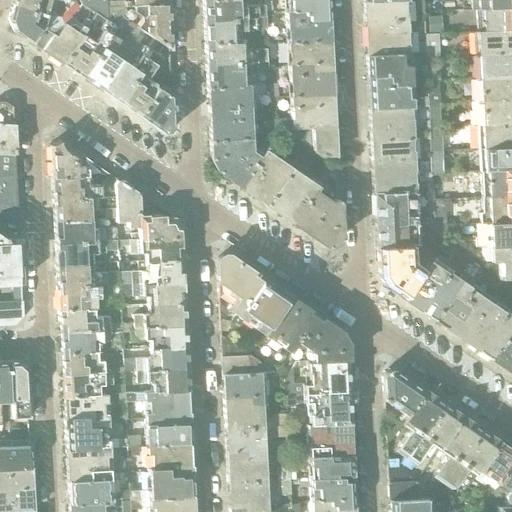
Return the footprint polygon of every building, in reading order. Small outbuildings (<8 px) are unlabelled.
[(12,0),(10,10),(26,14),(28,9),(45,14),(46,10),(51,11),(54,1),(68,5),(69,0),(12,0)] [(76,0),(80,5),(81,6),(94,15),(96,13),(104,18),(115,27),(119,21),(121,18),(133,26),(139,30),(146,35),(162,46),(167,50),(168,50),(166,4),(135,7),(123,7),(108,7),(108,2),(106,2),(105,0),(76,0)] [(235,0),(201,0),(202,21),(252,19),(265,18),(264,7),(256,7),(236,8),(235,0)] [(327,21),(325,0),(282,0),(283,14),(301,13),(302,17),(309,17),(309,21),(327,21)] [(405,17),(404,0),(375,0),(362,1),(363,21),(383,20),(384,24),(391,24),(392,29),(406,28),(406,31),(423,22),(423,13),(425,13),(424,0),(417,0),(417,12),(405,17)] [(511,0),(469,0),(470,10),(474,10),(511,7),(511,0)] [(475,33),(511,31),(511,7),(474,10),(475,33)] [(10,10),(7,21),(11,31),(40,51),(51,34),(41,28),(42,25),(45,14),(28,9),(26,14),(10,10)] [(89,22),(59,64),(80,78),(115,27),(104,18),(96,13),(94,15),(89,22)] [(328,42),(327,21),(309,21),(309,17),(302,17),(301,13),(283,14),(285,44),(328,42)] [(279,22),(277,15),(265,18),(268,26),(279,22)] [(441,33),(440,17),(426,17),(427,34),(441,33)] [(51,34),(40,51),(59,64),(89,22),(84,19),(79,25),(69,18),(64,26),(61,24),(54,36),(51,34)] [(115,27),(80,78),(91,86),(98,91),(120,60),(139,30),(133,26),(121,18),(119,21),(115,27)] [(252,19),(202,21),(203,43),(238,41),(238,31),(253,30),(265,30),(265,18),(252,19)] [(407,54),(406,31),(406,28),(392,29),(391,24),(384,24),(383,20),(363,21),(364,56),(407,54)] [(476,56),(511,53),(511,31),(475,33),(476,56)] [(120,60),(98,91),(117,104),(153,53),(156,55),(162,46),(146,35),(139,45),(142,46),(136,55),(139,57),(131,67),(120,60)] [(424,35),(425,53),(425,59),(438,59),(437,35),(424,35)] [(238,41),(203,43),(204,65),(266,62),(266,53),(266,50),(265,50),(254,51),(239,51),(238,41)] [(329,74),(328,42),(285,44),(286,69),(304,68),(304,70),(312,70),(312,75),(329,74)] [(265,44),(265,50),(266,50),(266,53),(276,52),(276,44),(266,44),(265,44)] [(153,53),(117,104),(160,133),(162,134),(167,133),(171,129),(172,124),(170,99),(156,89),(154,88),(153,84),(145,78),(153,67),(155,68),(161,59),(156,55),(153,53)] [(511,53),(476,56),(478,79),(511,77),(511,53)] [(409,86),(407,54),(364,56),(366,78),(387,77),(387,82),(394,82),(395,87),(409,86)] [(266,62),(204,65),(206,89),(246,86),(246,85),(240,85),(239,76),(256,75),(267,74),(267,71),(266,62)] [(440,82),(439,65),(427,66),(428,82),(440,82)] [(330,97),(329,74),(312,75),(312,70),(304,70),(304,68),(286,69),(288,99),(330,97)] [(410,107),(409,86),(395,87),(394,82),(387,82),(387,77),(366,78),(367,109),(410,107)] [(478,101),(511,98),(511,77),(478,79),(479,95),(464,96),(464,102),(478,101)] [(437,83),(428,84),(429,105),(438,105),(437,83)] [(277,98),(276,84),(268,85),(268,98),(277,98)] [(246,86),(206,89),(207,122),(208,142),(249,140),(249,138),(248,130),(252,130),(251,110),(251,107),(251,99),(246,100),(246,86)] [(307,128),(332,126),(330,97),(288,99),(289,120),(270,120),(271,129),(284,128),(284,129),(295,129),(307,128)] [(427,107),(428,106),(427,97),(416,98),(416,108),(427,107)] [(479,108),(480,126),(511,124),(511,98),(478,101),(479,108)] [(0,151),(13,153),(10,108),(3,103),(0,102),(0,151)] [(427,107),(428,120),(428,129),(439,129),(437,105),(428,106),(427,107)] [(411,137),(410,107),(367,109),(368,131),(389,129),(389,134),(397,133),(397,138),(411,137)] [(481,149),(511,146),(511,124),(480,126),(481,149)] [(333,157),(332,126),(307,128),(308,135),(311,135),(312,154),(318,158),(320,157),(333,157)] [(368,131),(370,163),(413,161),(412,138),(411,137),(397,138),(397,133),(389,134),(389,129),(368,131)] [(429,152),(441,151),(440,129),(439,129),(428,129),(428,140),(429,152)] [(50,178),(87,176),(87,167),(85,165),(87,161),(55,138),(48,146),(50,178)] [(249,140),(208,142),(209,160),(216,172),(239,188),(266,207),(292,170),(290,169),(264,151),(261,149),(257,156),(249,151),(249,140)] [(478,172),(511,170),(511,146),(481,149),(482,168),(477,168),(478,172)] [(441,151),(429,152),(430,176),(442,176),(441,152),(441,151)] [(414,192),(413,161),(370,163),(371,194),(414,192)] [(0,179),(14,179),(13,167),(0,165),(0,179)] [(292,170),(266,207),(292,224),(325,247),(338,241),(336,201),(327,201),(315,192),(313,190),(316,186),(306,179),(292,170)] [(478,177),(479,197),(511,194),(511,170),(478,172),(466,173),(465,173),(466,180),(476,180),(476,177),(478,177)] [(50,178),(51,200),(103,198),(102,187),(88,188),(87,176),(50,178)] [(0,326),(2,326),(1,302),(0,302),(0,284),(19,283),(14,184),(14,179),(0,179),(0,326)] [(141,228),(140,217),(137,217),(137,208),(144,208),(147,202),(116,181),(113,186),(114,197),(115,222),(126,222),(127,228),(141,228)] [(432,214),(434,214),(432,200),(431,182),(425,182),(427,216),(432,214)] [(394,224),(416,224),(414,193),(414,192),(371,194),(373,216),(394,216),(394,224)] [(486,223),(511,221),(511,194),(479,197),(480,212),(476,213),(476,223),(486,223)] [(51,200),(52,222),(89,220),(89,211),(114,209),(114,197),(103,198),(51,200)] [(433,226),(444,225),(443,199),(432,200),(434,214),(432,214),(433,226)] [(141,240),(178,238),(177,228),(172,219),(162,220),(162,217),(160,216),(140,217),(141,228),(141,232),(141,240)] [(417,246),(416,224),(394,224),(394,216),(373,216),(374,248),(406,246),(417,246)] [(53,245),(116,241),(116,229),(90,230),(89,220),(52,222),(53,245)] [(487,248),(489,248),(511,246),(511,221),(486,223),(487,248)] [(445,242),(447,242),(446,226),(446,225),(444,225),(433,226),(433,234),(434,235),(445,242)] [(127,240),(141,240),(141,232),(127,233),(127,240)] [(434,245),(434,235),(433,234),(424,234),(423,245),(434,245)] [(179,259),(178,238),(141,240),(127,240),(116,241),(117,250),(121,250),(121,246),(128,246),(128,253),(143,253),(143,261),(179,259)] [(53,245),(55,266),(91,265),(91,255),(105,254),(105,251),(117,250),(116,241),(53,245)] [(447,242),(445,242),(439,251),(447,257),(453,248),(454,248),(447,242)] [(429,319),(456,281),(446,275),(449,271),(429,257),(425,263),(406,249),(406,246),(374,248),(376,276),(381,286),(429,319)] [(511,280),(511,246),(489,248),(490,264),(495,263),(497,280),(501,281),(511,280)] [(262,335),(286,298),(223,256),(219,257),(216,260),(215,264),(216,297),(229,305),(227,310),(234,315),(233,316),(241,321),(245,317),(254,323),(251,328),(262,335)] [(180,282),(179,259),(143,261),(136,262),(136,271),(123,272),(123,262),(117,263),(117,272),(117,284),(118,284),(180,282)] [(106,285),(117,284),(117,272),(92,274),(91,265),(55,266),(56,287),(106,285)] [(498,282),(483,271),(477,280),(492,290),(498,282)] [(485,357),(511,317),(504,312),(505,310),(466,282),(463,286),(456,281),(429,319),(485,357)] [(181,303),(180,282),(118,284),(119,298),(145,296),(145,305),(181,303)] [(106,298),(106,285),(56,287),(57,310),(94,308),(106,308),(106,298)] [(1,302),(2,326),(13,326),(21,317),(20,303),(20,294),(10,295),(11,302),(1,302)] [(310,352),(310,363),(344,361),(343,344),(337,333),(313,316),(286,298),(262,335),(269,340),(272,336),(282,342),(279,347),(292,356),(299,345),(310,352)] [(182,326),(181,303),(145,305),(146,315),(131,316),(132,324),(120,324),(121,329),(182,326)] [(121,329),(120,324),(108,325),(108,317),(94,318),(94,308),(57,310),(58,332),(121,329)] [(511,317),(485,357),(511,375),(511,317)] [(227,326),(227,321),(218,321),(218,331),(226,331),(227,326)] [(183,347),(182,326),(121,329),(121,333),(132,332),(133,342),(147,341),(148,349),(183,347)] [(59,350),(59,354),(96,352),(95,343),(109,342),(108,333),(112,333),(113,351),(122,350),(121,333),(121,329),(58,332),(58,344),(59,350)] [(251,348),(229,332),(224,339),(247,354),(251,348)] [(184,370),(183,347),(148,349),(148,358),(122,359),(122,367),(122,372),(134,372),(184,370)] [(60,364),(60,376),(111,373),(122,373),(122,372),(122,367),(110,368),(110,355),(96,355),(96,352),(59,354),(59,358),(60,364)] [(220,377),(259,376),(259,373),(272,373),(249,356),(220,358),(220,377)] [(16,361),(4,362),(6,419),(26,418),(24,369),(16,361)] [(346,394),(344,361),(310,363),(305,363),(305,361),(298,362),(297,367),(305,367),(306,383),(301,384),(292,385),(291,368),(283,379),(285,397),(346,394)] [(185,392),(184,370),(134,372),(134,383),(149,383),(150,393),(185,392)] [(403,415),(419,391),(389,370),(385,371),(382,374),(381,379),(382,401),(403,415)] [(60,376),(61,398),(98,395),(97,386),(111,385),(111,373),(60,376)] [(260,404),(259,376),(220,377),(221,385),(222,400),(240,399),(241,402),(247,401),(247,404),(260,404)] [(393,451),(403,458),(439,404),(419,391),(403,415),(404,416),(399,424),(408,430),(393,451)] [(186,411),(185,392),(150,393),(143,393),(145,423),(162,422),(162,412),(186,411)] [(124,394),(125,403),(135,402),(134,394),(134,393),(124,394)] [(125,421),(125,403),(124,394),(123,394),(116,394),(118,421),(125,421)] [(347,424),(346,394),(285,397),(285,407),(293,407),(293,404),(302,404),(302,405),(307,404),(308,425),(347,424)] [(81,427),(107,425),(105,395),(98,395),(61,398),(62,419),(80,418),(81,427)] [(223,430),(261,428),(261,419),(260,404),(247,404),(247,401),(241,402),(240,399),(222,400),(223,430)] [(438,450),(460,418),(439,404),(403,458),(414,465),(428,444),(438,450)] [(188,444),(186,411),(162,412),(162,422),(145,423),(146,446),(188,444)] [(272,427),(287,427),(286,414),(272,415),(272,427)] [(108,440),(107,425),(81,427),(80,418),(62,419),(64,450),(108,448),(126,447),(126,439),(117,440),(116,439),(108,440)] [(433,499),(480,432),(460,418),(438,450),(445,456),(430,478),(432,480),(427,487),(434,492),(430,498),(431,499),(433,499)] [(385,443),(395,429),(384,421),(385,443)] [(349,457),(347,424),(308,425),(305,425),(307,450),(327,450),(327,453),(331,453),(331,458),(349,457)] [(223,430),(224,454),(243,453),(243,458),(250,458),(250,463),(263,462),(262,437),(268,437),(268,438),(286,437),(286,434),(287,427),(272,427),(261,428),(223,430)] [(476,473),(477,474),(497,444),(480,432),(433,499),(447,499),(446,489),(453,488),(466,470),(474,476),(476,473)] [(298,451),(298,439),(287,440),(288,451),(298,451)] [(189,473),(188,444),(146,446),(147,468),(164,467),(165,475),(189,473)] [(491,488),(496,486),(511,463),(511,453),(497,444),(477,474),(489,482),(491,488)] [(0,470),(29,469),(28,447),(0,448),(0,470)] [(84,472),(119,470),(119,467),(109,468),(108,448),(64,450),(66,483),(84,482),(84,472)] [(138,456),(138,448),(126,448),(127,456),(138,456)] [(350,477),(349,457),(331,458),(331,453),(327,453),(327,450),(307,450),(308,479),(350,477)] [(297,465),(297,451),(287,455),(288,466),(297,465)] [(264,482),(263,462),(250,463),(250,458),(243,458),(243,453),(224,454),(226,484),(264,482)] [(397,468),(397,460),(386,461),(387,468),(397,468)] [(511,463),(496,486),(507,493),(504,497),(503,499),(504,507),(511,506),(511,463)] [(191,499),(189,473),(165,475),(164,467),(147,468),(149,501),(191,499)] [(0,489),(30,488),(29,469),(0,470),(0,489)] [(289,481),(289,472),(288,469),(276,469),(276,482),(289,481)] [(387,503),(429,500),(428,499),(416,499),(415,481),(396,469),(386,470),(387,503)] [(67,505),(111,503),(109,474),(119,474),(119,470),(84,472),(84,482),(66,483),(67,505)] [(351,505),(350,477),(308,479),(309,498),(326,498),(327,501),(332,501),(332,506),(351,505)] [(289,495),(289,481),(276,482),(276,495),(289,495)] [(264,511),(266,511),(264,482),(226,484),(227,505),(246,504),(246,509),(253,509),(252,511),(264,511)] [(30,488),(0,489),(0,511),(31,511),(31,500),(30,488)] [(129,500),(128,489),(119,490),(120,501),(129,500)] [(129,501),(139,500),(139,491),(129,492),(129,501)] [(351,511),(351,505),(332,506),(332,501),(327,501),(326,498),(309,498),(309,511),(351,511)] [(460,509),(459,498),(448,499),(449,510),(460,509)] [(191,511),(191,499),(149,501),(149,511),(191,511)] [(129,501),(129,508),(141,508),(141,500),(139,500),(129,501)] [(387,503),(387,511),(424,511),(424,509),(429,508),(429,500),(387,503)] [(129,511),(129,508),(129,501),(121,501),(121,511),(129,511)] [(67,505),(67,511),(107,511),(107,510),(107,506),(111,506),(111,503),(67,505)] [(298,511),(298,504),(298,503),(289,506),(289,511),(298,511)]
